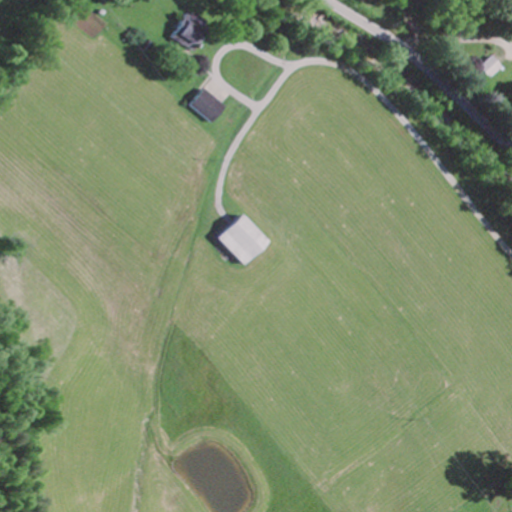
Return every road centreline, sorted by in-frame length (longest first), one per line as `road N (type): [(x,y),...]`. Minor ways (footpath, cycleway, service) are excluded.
road 1 (residential): [(511,269),(362,87),(243,114),(205,228)]
road 2 (secondary): [(511,145),(431,67),(330,0)]
